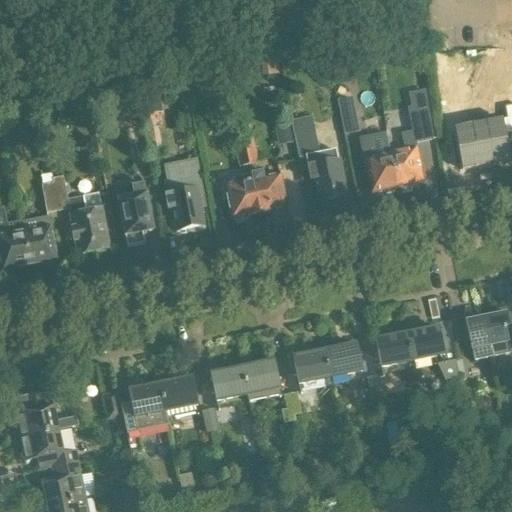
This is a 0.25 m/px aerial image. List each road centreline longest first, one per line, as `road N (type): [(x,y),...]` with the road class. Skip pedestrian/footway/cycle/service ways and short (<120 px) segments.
road 1 (residential): [(0,341),(511,221)]
road 2 (residential): [(318,511),(459,498)]
